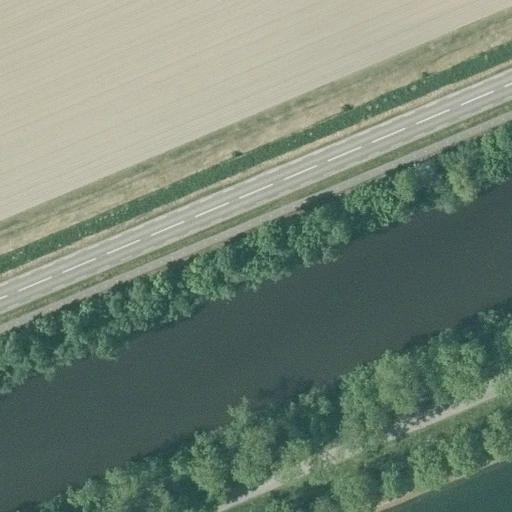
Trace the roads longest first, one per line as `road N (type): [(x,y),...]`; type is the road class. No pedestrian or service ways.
road 1 (primary): [(511,84),(0,298)]
road 2 (unclassified): [(189,511),(511,376)]
